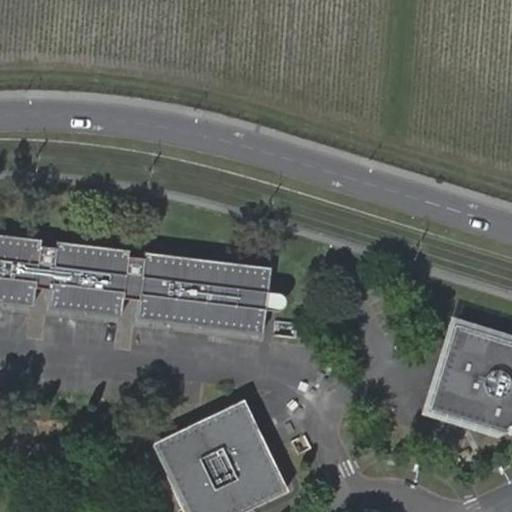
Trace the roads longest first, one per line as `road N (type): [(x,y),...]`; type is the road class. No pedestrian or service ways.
road 1 (secondary): [(511,226),(188,132),(0,114)]
road 2 (track): [(511,189),(201,98),(0,77)]
road 3 (unclassified): [(350,500),(295,381),(0,350)]
road 4 (track): [(402,0),(390,153)]
